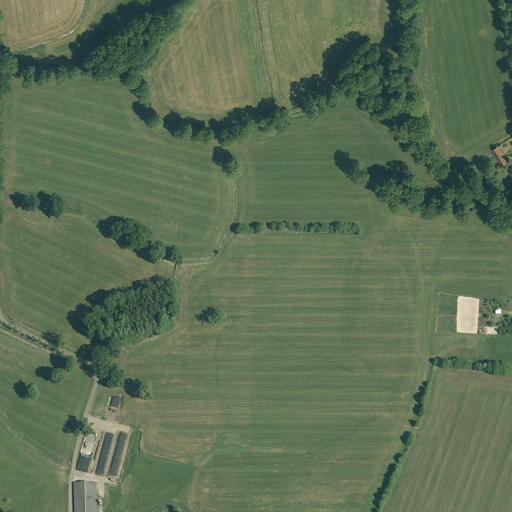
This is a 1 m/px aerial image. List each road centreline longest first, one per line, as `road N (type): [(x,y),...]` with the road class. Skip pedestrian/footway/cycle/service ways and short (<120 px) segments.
road 1 (track): [(511,196),(441,170),(371,94),(231,132),(184,131),(156,119),(126,71),(31,71),(0,56)]
road 2 (unclassified): [(83,427),(95,370),(0,315)]
